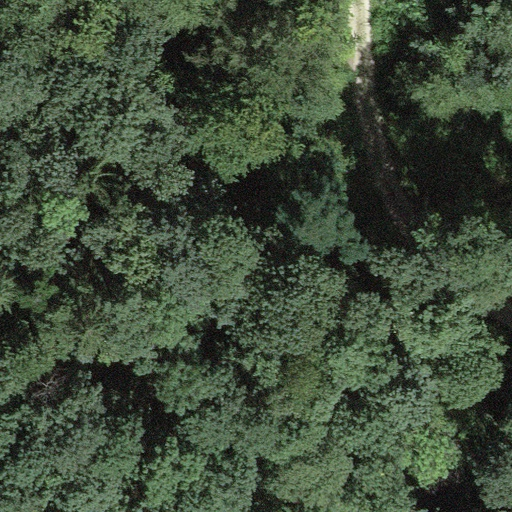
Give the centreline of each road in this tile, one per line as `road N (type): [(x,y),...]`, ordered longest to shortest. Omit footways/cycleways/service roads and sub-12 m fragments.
road 1 (track): [(511,316),(436,259),(382,192),(358,0)]
road 2 (track): [(511,463),(401,511)]
